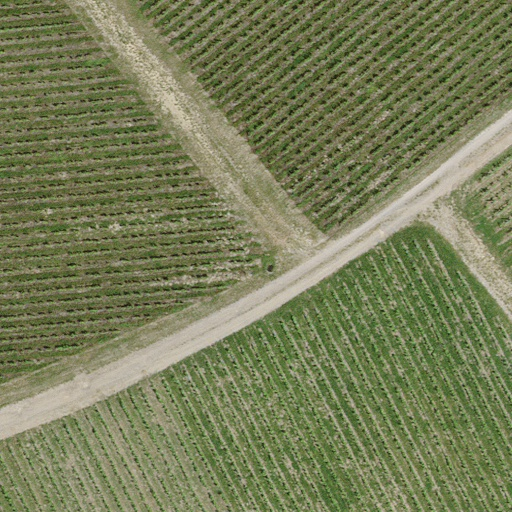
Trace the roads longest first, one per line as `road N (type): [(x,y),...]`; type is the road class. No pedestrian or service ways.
road 1 (track): [(511,136),(384,236),(265,308),(103,388),(0,428)]
road 2 (track): [(324,273),(267,215),(99,0)]
road 3 (track): [(511,305),(427,203)]
